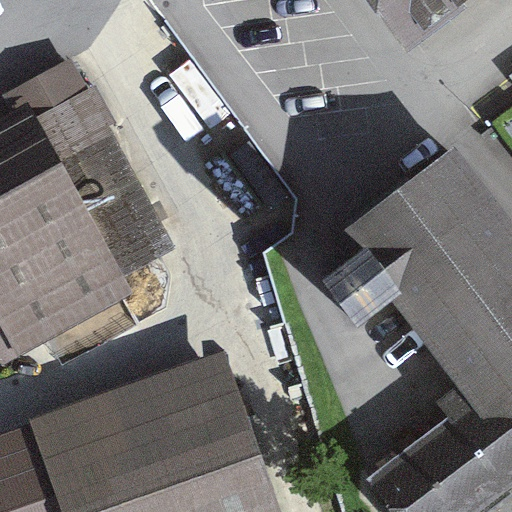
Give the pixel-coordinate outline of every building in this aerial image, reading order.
[(445,0),(392,0),(412,25),(445,0)] [(25,119),(0,132),(0,333),(8,349),(121,290),(111,271),(161,244),(67,65),(12,94),(25,119)] [(488,169),(504,145),(461,117),(445,142),(488,169)] [(202,155),(244,211),(287,179),(244,123),(202,155)] [(397,292),(479,394),(511,435),(511,234),(448,155),(356,229),(370,247),(327,282),(360,322),(397,292)] [(268,511),(215,367),(0,446),(0,511),(268,511)] [(385,511),(455,511),(511,467),(511,435),(479,394),(364,485),(385,511)]
